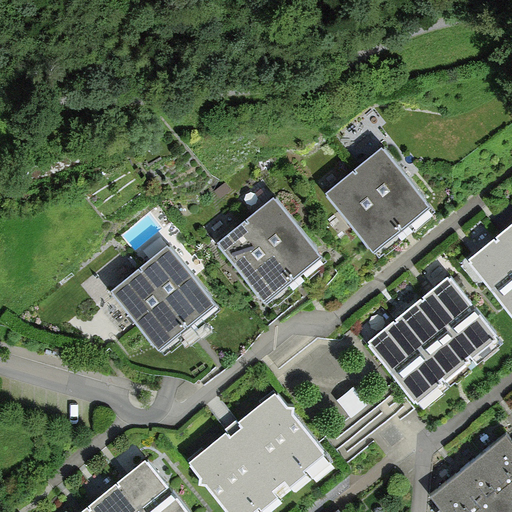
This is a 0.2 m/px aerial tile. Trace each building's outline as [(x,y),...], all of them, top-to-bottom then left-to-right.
[(384,150),(356,172),(402,228),(429,206),(384,150)] [(356,172),(329,194),(375,249),(402,228),(356,172)] [(275,200),(248,222),(293,278),(321,256),(275,200)] [(248,222),(221,244),(267,300),(293,278),(248,222)] [(511,227),(497,239),(511,257),(511,227)] [(511,257),(497,239),(470,260),(511,312),(511,257)] [(169,240),(140,262),(187,321),(216,298),(169,240)] [(140,262),(111,286),(158,344),(187,321),(140,262)] [(451,280),(424,301),(472,360),(498,339),(451,280)] [(424,301),(398,322),(445,381),(472,360),(424,301)] [(398,322),(371,343),(418,402),(445,381),(398,322)] [(256,511),(325,457),(276,396),(192,463),(231,511),(256,511)] [(511,511),(511,439),(505,432),(431,494),(445,511),(511,511)] [(139,511),(185,511),(146,464),(118,486),(139,511)] [(94,511),(139,511),(118,486),(91,508),(94,511)] [(329,511),(348,511),(340,503),(329,511)]
